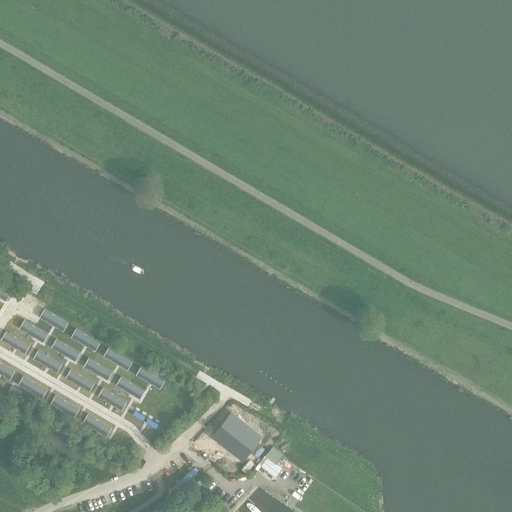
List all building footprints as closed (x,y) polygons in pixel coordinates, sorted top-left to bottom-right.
[(0,286),(0,296),(6,300),(10,292),(0,286)] [(44,309),(40,316),(63,330),(68,323),(44,309)] [(24,320),(19,327),(43,341),(48,334),(24,320)] [(76,328),(71,336),(95,350),(99,342),(76,328)] [(6,331),(1,338),(25,352),(29,345),(6,331)] [(56,339),(51,346),(75,360),(80,352),(56,339)] [(108,347),(104,355),(127,369),(132,361),(108,347)] [(38,350),(33,357),(57,371),(61,364),(38,350)] [(88,358),(84,365),(108,379),(112,371),(88,358)] [(0,362),(0,372),(10,378),(14,371),(0,362)] [(141,366),(136,374),(160,388),(164,380),(141,366)] [(70,369),(66,377),(89,390),(94,383),(70,369)] [(23,376),(18,383),(42,397),(47,390),(23,376)] [(121,377),(116,384),(140,398),(144,390),(121,377)] [(16,397),(20,390),(11,385),(8,391),(16,397)] [(102,388),(98,395),(122,409),(126,402),(102,388)] [(55,395),(51,402),(74,416),(79,409),(55,395)] [(88,414),(83,421),(107,435),(111,428),(88,414)] [(233,416),(216,437),(243,459),(260,437),(233,416)] [(260,452),(245,472),(249,475),(264,455),(260,452)] [(268,456),(261,465),(275,475),(282,467),(268,456)]
